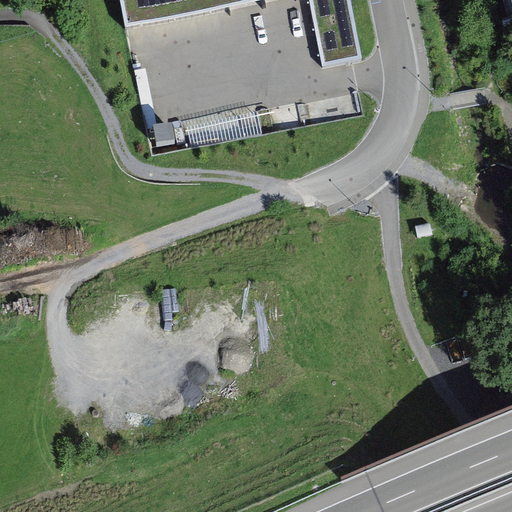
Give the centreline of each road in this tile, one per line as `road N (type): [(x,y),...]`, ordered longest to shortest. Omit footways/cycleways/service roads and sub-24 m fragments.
road 1 (track): [(483,511),(457,405),(399,300),(376,168)]
road 2 (residential): [(305,192),(376,168),(400,131),(407,67),(392,0)]
road 3 (motorway): [(511,450),(365,511)]
